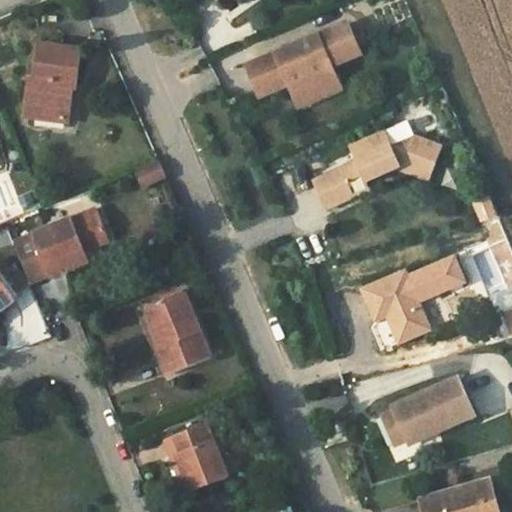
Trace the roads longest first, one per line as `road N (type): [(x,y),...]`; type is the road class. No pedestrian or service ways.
road 1 (unclassified): [(325,511),(109,0)]
road 2 (residential): [(129,511),(71,367),(48,360),(0,379)]
